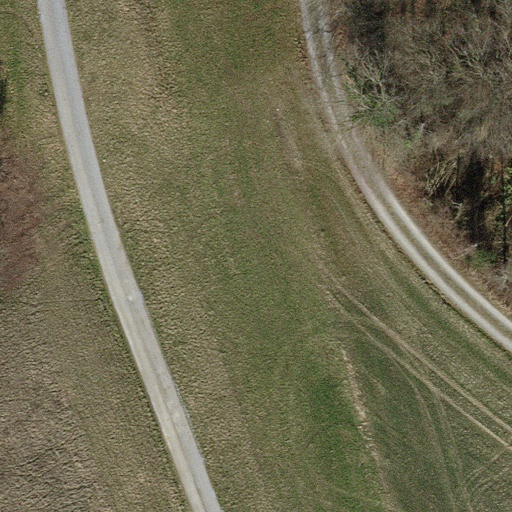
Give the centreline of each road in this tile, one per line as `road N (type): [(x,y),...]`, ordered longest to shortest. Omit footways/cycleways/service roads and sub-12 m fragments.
road 1 (track): [(57,0),(93,235),(200,511)]
road 2 (track): [(511,331),(414,251),(341,136),(321,0)]
